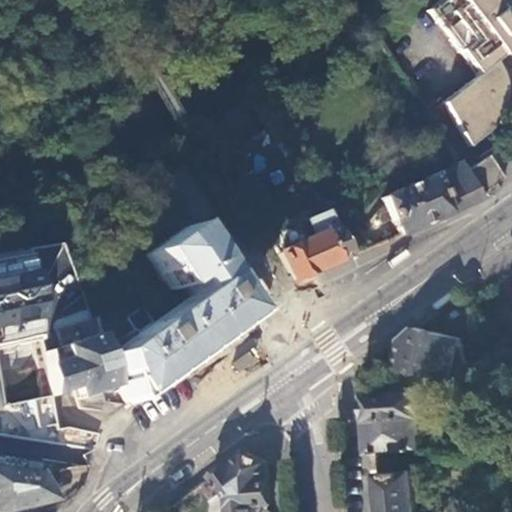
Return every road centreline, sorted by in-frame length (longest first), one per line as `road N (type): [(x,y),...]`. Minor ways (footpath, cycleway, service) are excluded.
road 1 (secondary): [(511,217),(293,373)]
road 2 (secondary): [(293,373),(102,511)]
road 3 (residential): [(293,373),(320,413),(325,511)]
